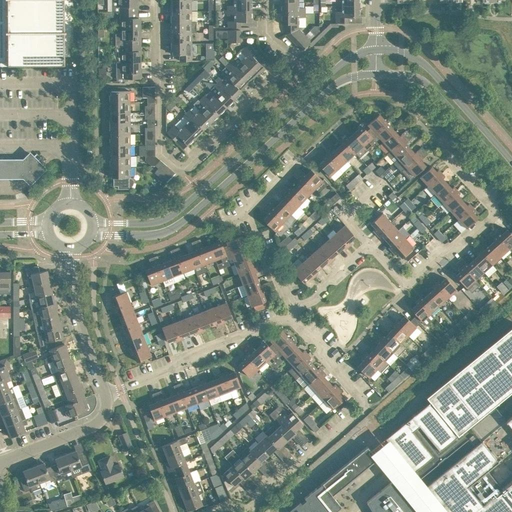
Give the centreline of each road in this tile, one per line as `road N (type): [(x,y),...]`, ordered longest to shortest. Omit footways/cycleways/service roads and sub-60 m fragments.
road 1 (residential): [(266,0),(266,33),(283,50),(282,72),(181,168),(161,154),(158,0)]
road 2 (tertiary): [(376,49),(337,66),(170,216),(149,223),(90,218)]
road 3 (tertiary): [(87,238),(175,226),(328,90),(375,74)]
road 4 (residential): [(218,511),(243,511),(358,414),(357,396),(293,317)]
road 5 (residential): [(370,245),(405,280),(489,220),(489,204),(446,160)]
road 6 (residential): [(104,394),(293,317)]
road 7 (tertiary): [(375,74),(412,78),(434,91),(511,190)]
road 8 (tertiary): [(511,169),(430,69),(376,49)]
road 9 (residential): [(104,394),(78,330),(69,247)]
road 10 (residential): [(6,460),(92,425),(104,394)]
